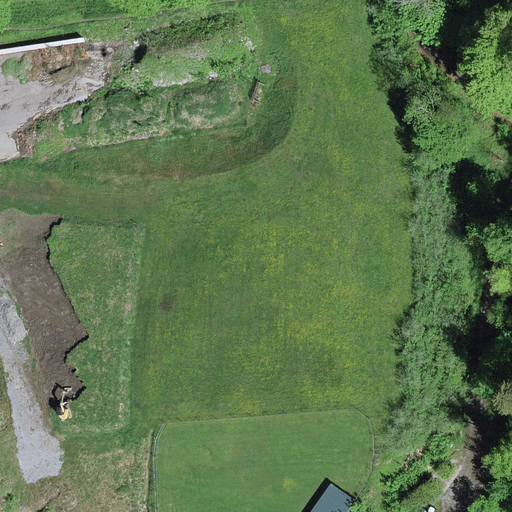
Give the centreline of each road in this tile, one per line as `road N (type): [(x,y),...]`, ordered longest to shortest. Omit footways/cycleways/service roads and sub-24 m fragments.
road 1 (track): [(468,492),(491,320),(511,249)]
road 2 (track): [(511,111),(430,48),(404,0)]
